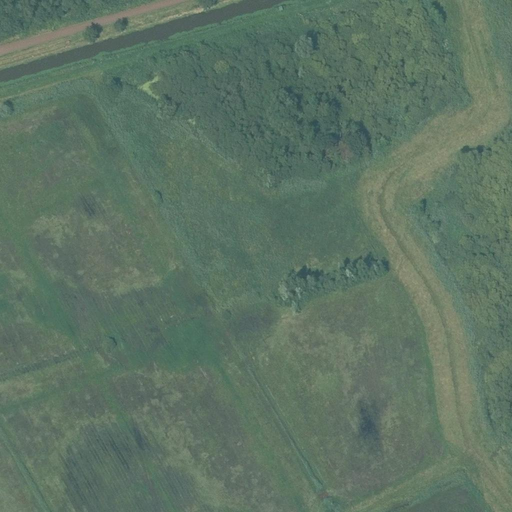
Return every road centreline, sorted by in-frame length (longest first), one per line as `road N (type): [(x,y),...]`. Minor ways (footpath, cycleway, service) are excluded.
road 1 (track): [(463,0),(487,108),(478,128),(412,159),(382,213),(435,299),(458,433),(511,507)]
road 2 (track): [(357,511),(474,453)]
